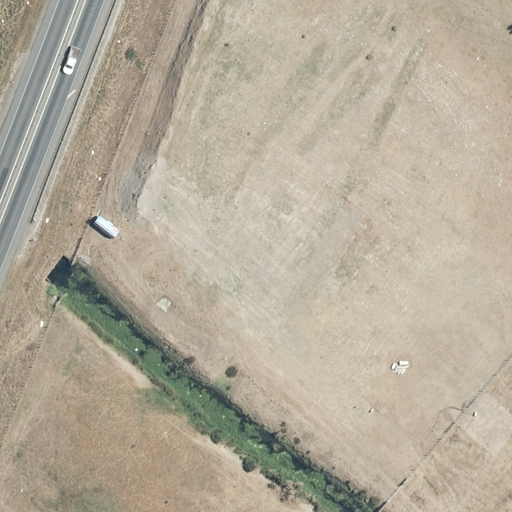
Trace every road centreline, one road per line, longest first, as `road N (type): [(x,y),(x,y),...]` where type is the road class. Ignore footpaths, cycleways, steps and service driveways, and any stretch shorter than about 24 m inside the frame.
road 1 (trunk): [(101,0),(0,254)]
road 2 (trunk): [(0,190),(71,0)]
